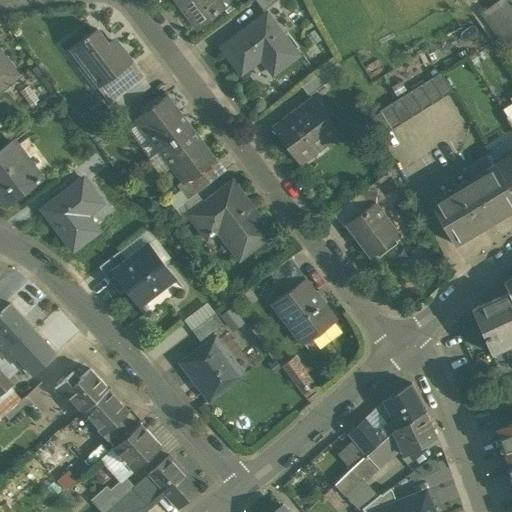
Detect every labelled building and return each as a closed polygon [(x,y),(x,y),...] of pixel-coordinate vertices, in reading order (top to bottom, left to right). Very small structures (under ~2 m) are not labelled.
[(176,0),(197,28),(218,12),(208,0),(176,0)] [(254,0),(254,1),(262,11),(277,0),(254,0)] [(511,45),(511,11),(503,0),(496,0),(479,13),(503,45),(508,42),(511,46),(511,45)] [(266,15),(221,49),(241,74),(265,56),(276,70),(272,74),(297,56),(266,15)] [(117,43),(110,48),(97,29),(87,37),(86,36),(84,38),(84,39),(71,50),(82,64),(89,59),(108,86),(134,66),(117,43)] [(0,49),(0,83),(3,87),(19,75),(0,49)] [(134,66),(108,86),(117,98),(143,78),(134,66)] [(441,73),(380,111),(381,112),(372,118),(383,135),(452,92),(441,73)] [(319,74),(301,88),(308,97),(327,83),(319,74)] [(143,94),(120,111),(131,124),(135,121),(134,119),(152,106),(143,94)] [(152,106),(134,119),(135,121),(159,152),(192,129),(166,96),(152,106)] [(340,134),(313,98),(273,128),(301,164),(340,134)] [(192,129),(159,152),(181,183),(182,184),(200,171),(215,159),(192,129)] [(0,151),(0,194),(8,206),(41,181),(12,142),(0,151)] [(511,148),(492,161),(511,194),(511,148)] [(62,180),(69,189),(83,179),(84,180),(88,177),(90,181),(111,166),(100,151),(62,180)] [(489,155),(469,166),(476,177),(430,204),(453,244),(471,234),(473,236),(484,229),(483,227),(511,209),(511,194),(492,161),(489,155)] [(200,171),(182,184),(181,183),(176,187),(187,201),(197,193),(209,184),(200,171)] [(69,189),(42,210),(72,250),(96,232),(81,211),(97,199),(84,180),(83,179),(69,189)] [(204,203),(187,216),(188,217),(207,241),(222,230),(231,242),(227,245),(239,261),(273,236),(253,210),(250,212),(241,200),(244,197),(233,183),(204,203)] [(374,183),(350,201),(361,215),(374,205),(375,206),(385,199),(374,183)] [(187,201),(175,210),(183,220),(188,217),(187,216),(204,203),(197,193),(187,201)] [(335,213),(345,226),(361,215),(350,201),(335,213)] [(375,206),(374,205),(361,215),(345,226),(370,259),(399,237),(375,206)] [(149,230),(120,252),(127,261),(149,245),(164,264),(171,259),(149,230)] [(127,261),(126,262),(128,265),(113,276),(115,278),(137,307),(175,279),(164,264),(149,245),(127,261)] [(120,252),(99,268),(109,282),(115,278),(113,276),(128,265),(126,262),(127,261),(120,252)] [(290,258),(269,274),(286,296),(305,281),(305,282),(307,281),(290,258)] [(286,296),(274,305),(287,322),(285,324),(303,347),(305,346),(303,343),(332,320),(335,324),(336,322),(305,282),(305,281),(286,296)] [(509,294),(472,310),(491,354),(511,345),(511,344),(511,300),(509,294)] [(232,302),(215,315),(223,327),(229,334),(247,321),(232,302)] [(33,328),(11,303),(0,312),(0,336),(5,341),(10,348),(33,328)] [(184,320),(192,332),(215,315),(206,304),(184,320)] [(215,315),(192,332),(201,343),(223,327),(215,315)] [(55,353),(33,328),(10,348),(16,355),(25,365),(32,373),(55,353)] [(242,375),(215,338),(182,363),(209,400),(242,375)] [(5,341),(0,345),(0,349),(4,354),(10,348),(5,341)] [(16,355),(10,348),(4,354),(10,360),(16,355)] [(0,357),(0,370),(8,380),(25,365),(16,355),(10,360),(4,354),(0,357)] [(294,359),(282,367),(303,395),(314,386),(294,359)] [(8,380),(0,370),(0,394),(12,384),(8,380)] [(106,389),(89,370),(78,379),(72,372),(53,388),(57,393),(61,398),(65,395),(81,412),(83,410),(106,389)] [(0,418),(10,410),(2,401),(16,388),(12,384),(0,394),(0,418)] [(412,385),(383,400),(394,419),(399,428),(400,428),(425,411),(412,385)] [(16,388),(2,401),(10,410),(24,398),(16,388)] [(106,389),(83,410),(93,423),(98,428),(100,431),(103,434),(126,412),(106,389)] [(34,409),(24,398),(10,410),(0,418),(0,421),(9,431),(34,409)] [(394,419),(384,401),(379,405),(390,423),(394,419)] [(400,428),(396,430),(402,445),(405,452),(435,434),(425,411),(400,428)] [(377,433),(364,418),(347,434),(353,440),(367,454),(382,440),(396,430),(399,428),(394,419),(390,423),(377,433)] [(98,428),(93,423),(88,428),(92,433),(98,428)] [(160,447),(140,424),(128,435),(137,445),(149,457),(151,455),(160,447)] [(511,465),(511,424),(498,430),(507,453),(506,454),(511,465)] [(396,430),(382,440),(367,454),(366,455),(377,467),(402,445),(396,430)] [(136,468),(144,461),(133,449),(137,445),(128,435),(127,434),(115,445),(136,468)] [(367,454),(353,440),(337,455),(351,469),(366,455),(367,454)] [(149,457),(137,445),(133,449),(144,461),(149,457)] [(155,459),(151,455),(149,457),(144,461),(148,465),(155,459)] [(351,469),(335,485),(345,498),(363,481),(377,467),(366,455),(351,469)] [(198,488),(169,456),(155,469),(168,483),(184,500),(198,488)] [(168,483),(155,469),(143,480),(156,494),(162,488),(168,483)] [(123,478),(106,493),(102,489),(90,500),(101,511),(107,511),(132,490),(133,488),(123,478)] [(156,494),(143,480),(141,481),(133,488),(132,490),(150,509),(160,499),(156,494)] [(363,481),(345,498),(359,511),(376,494),(363,481)] [(184,500),(168,483),(162,488),(178,505),(184,500)] [(132,490),(107,511),(146,511),(149,509),(132,490)] [(392,492),(382,496),(381,495),(363,510),(364,511),(374,511),(397,503),(392,492)] [(432,511),(425,492),(397,503),(374,511),(432,511)]
